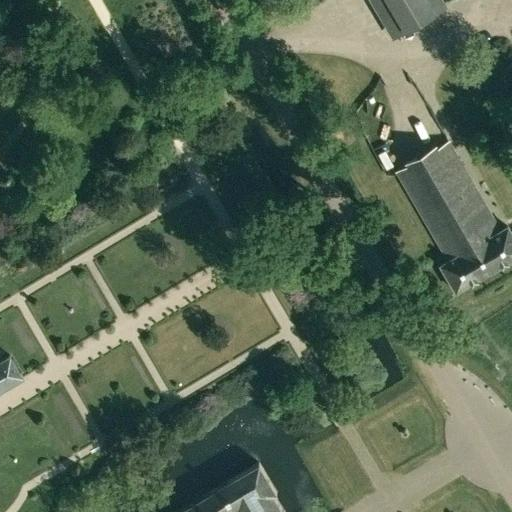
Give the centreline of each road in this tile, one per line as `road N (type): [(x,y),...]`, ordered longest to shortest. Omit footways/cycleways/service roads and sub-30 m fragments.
road 1 (unclassified): [(482,446),(217,0)]
road 2 (track): [(335,406),(95,0)]
